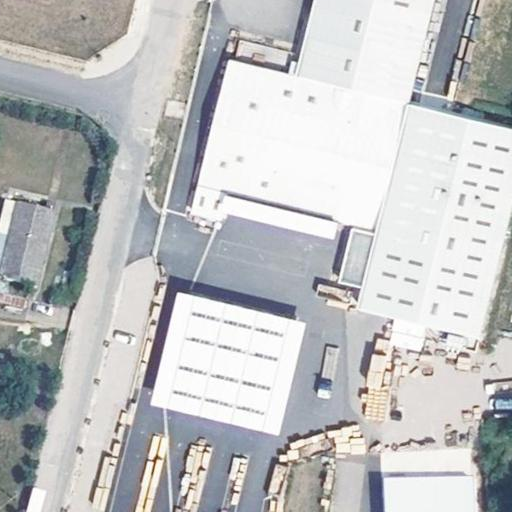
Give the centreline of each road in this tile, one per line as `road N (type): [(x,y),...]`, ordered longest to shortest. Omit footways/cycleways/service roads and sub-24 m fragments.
road 1 (unclassified): [(140,105),(44,511)]
road 2 (unclassified): [(0,69),(140,105)]
